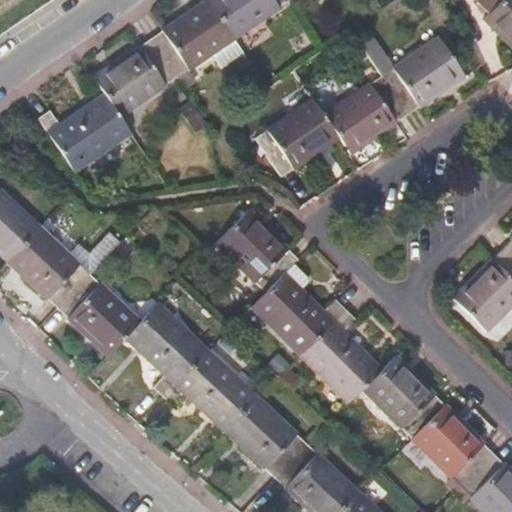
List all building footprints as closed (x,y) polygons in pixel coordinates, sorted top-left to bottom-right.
[(174,76),(231,37),(206,0),(203,0),(148,38),(174,76)] [(206,0),(231,37),(285,0),(206,0)] [(478,0),(488,9),(497,0),(478,0)] [(511,0),(497,0),(488,9),(481,17),(511,46),(511,62),(508,67),(511,71),(511,0)] [(379,75),(405,113),(463,74),(436,36),(379,75)] [(118,115),(174,76),(148,38),(91,77),(103,93),(118,115)] [(405,113),(379,75),(322,114),(337,136),(348,152),(405,113)] [(118,115),(103,93),(58,125),(48,110),(36,118),(72,171),(129,132),(118,115)] [(280,176),(337,136),(322,114),(310,97),(253,137),(280,176)] [(38,227),(0,191),(0,254),(6,260),(38,227)] [(283,272),(297,258),(248,209),(214,242),(264,291),(283,272)] [(88,273),(38,227),(6,260),(56,308),(88,273)] [(511,258),(511,234),(500,247),(511,258)] [(485,329),(511,301),(511,258),(500,247),(451,297),(485,329)] [(250,305),(299,354),(344,308),(334,298),(321,310),(283,272),(264,291),(250,305)] [(139,321),(88,273),(56,308),(107,355),(124,336),(139,321)] [(206,349),(156,303),(139,321),(124,336),(164,373),(152,387),(162,396),(206,349)] [(299,354),(348,401),(362,387),(380,368),(342,330),(354,317),(344,308),(299,354)] [(206,349),(162,396),(172,406),(184,393),(224,430),(255,395),(206,349)] [(411,436),(444,403),(394,354),(380,368),(362,387),(411,436)] [(306,443),(255,395),(224,430),(274,476),(306,443)] [(460,485),(493,452),(444,403),(411,436),(460,485)] [(334,511),(356,489),(306,443),(274,476),(312,511),(334,511)] [(511,511),(511,470),(493,452),(460,485),(487,511),(511,511)] [(380,511),(356,489),(334,511),(380,511)]
